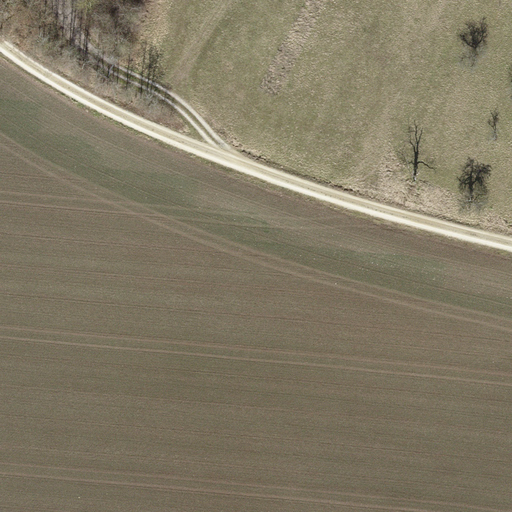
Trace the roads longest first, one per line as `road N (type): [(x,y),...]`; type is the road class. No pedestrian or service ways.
road 1 (track): [(0,47),(141,127),(368,205),(511,243)]
road 2 (track): [(221,157),(188,110),(88,45),(68,0)]
